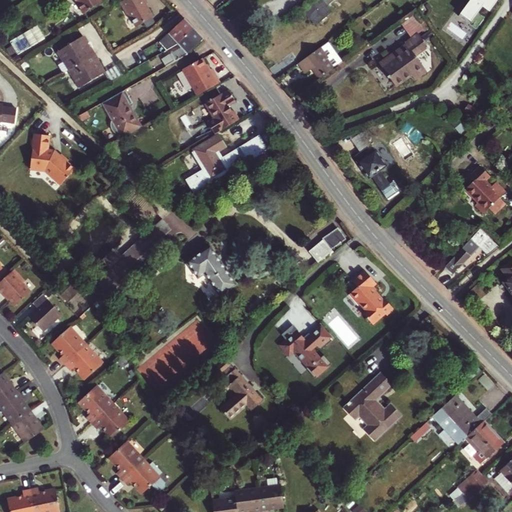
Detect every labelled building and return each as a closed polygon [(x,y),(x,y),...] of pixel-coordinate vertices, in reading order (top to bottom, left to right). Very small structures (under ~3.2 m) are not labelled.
[(63,0),(64,1),(66,0),(74,0),(83,14),(103,2),(102,0),(63,0)] [(128,14),(129,13),(137,26),(153,16),(146,4),(148,2),(146,0),(124,0),(121,2),(128,14)] [(333,0),(314,0),(303,9),(312,19),(316,23),(319,21),(320,23),(327,17),(326,15),(330,11),(327,7),(334,0),(333,0)] [(469,0),(458,17),(476,29),(496,0),(469,0)] [(165,51),(178,44),(194,29),(184,19),(160,42),(165,51)] [(46,37),(37,25),(11,41),(19,54),(46,37)] [(183,58),(202,40),(203,39),(194,29),(178,44),(182,48),(161,60),(165,68),(183,58)] [(405,43),(406,45),(419,35),(418,34),(405,43)] [(394,55),(393,54),(380,64),(396,86),(411,75),(414,79),(426,71),(415,56),(428,47),(419,35),(406,45),(406,46),(394,55)] [(106,73),(99,62),(100,61),(92,48),(91,48),(84,37),(58,52),(80,89),(106,73)] [(322,47),(299,63),(306,74),(313,69),(320,79),(335,68),(339,65),(343,63),(328,42),(322,47)] [(379,63),(380,64),(393,54),(393,53),(379,63)] [(182,70),(196,97),(200,95),(219,84),(212,70),(211,70),(208,71),(205,66),(201,59),(182,70)] [(121,135),(123,138),(143,127),(130,105),(133,103),(126,90),(103,102),(112,119),(111,121),(111,124),(111,127),(112,130),(114,132),(116,133),(119,135),(121,135)] [(208,123),(214,134),(239,120),(234,111),(232,112),(228,105),(235,101),(229,91),(222,96),(221,94),(205,103),(214,119),(208,123)] [(0,121),(0,122),(10,123),(12,109),(3,107),(3,105),(0,104),(0,121)] [(481,112),(468,105),(465,111),(478,118),(481,112)] [(456,117),(450,122),(463,136),(468,131),(456,117)] [(45,171),(61,185),(75,169),(68,162),(68,161),(61,154),(60,155),(55,151),(48,150),(50,136),(34,134),(34,139),(33,146),(30,170),(45,171)] [(219,134),(193,150),(211,180),(225,171),(215,154),(217,153),(227,147),(219,134)] [(386,166),(372,145),(355,157),(370,178),(371,177),(381,191),(390,185),(379,171),(386,166)] [(227,170),(217,153),(215,154),(225,171),(227,170)] [(499,180),(504,177),(496,166),(487,173),(491,178),(488,180),(479,187),(490,201),(487,204),(494,213),(500,209),(506,215),(511,210),(511,186),(510,184),(505,188),(499,180)] [(160,177),(157,170),(142,178),(148,184),(160,177)] [(133,179),(136,183),(142,179),(137,174),(133,179)] [(144,236),(94,282),(105,294),(111,300),(148,266),(143,261),(177,230),(165,217),(144,236)] [(495,249),(498,246),(480,228),(443,268),(451,276),(479,246),(484,251),(490,244),(495,249)] [(331,249),(336,246),(338,250),(343,246),(341,243),(345,240),(338,229),(323,240),(309,253),(318,263),(332,251),(331,249)] [(181,235),(177,230),(143,261),(148,266),(181,235)] [(487,255),(495,249),(490,244),(484,251),(487,255)] [(210,247),(188,263),(198,278),(205,273),(221,297),(236,286),(210,247)] [(509,275),(511,277),(509,279),(507,280),(507,284),(511,291),(511,261),(502,269),(507,276),(509,275)] [(25,282),(14,270),(0,282),(0,292),(4,296),(6,294),(10,298),(16,305),(31,291),(23,283),(25,282)] [(376,285),(364,271),(352,282),(357,288),(350,294),(354,299),(353,300),(357,306),(359,306),(364,312),(361,315),(365,319),(364,319),(367,322),(367,321),(371,326),(384,315),(384,316),(388,313),(392,310),(383,300),(381,302),(378,299),(379,298),(379,297),(379,296),(379,295),(378,294),(377,294),(376,293),(376,294),(375,294),(374,294),(374,292),(375,292),(372,288),(376,285)] [(478,284),(469,292),(477,301),(487,293),(478,284)] [(79,292),(73,285),(62,296),(67,303),(79,292)] [(61,315),(42,295),(32,304),(37,310),(29,317),(43,332),(61,315)] [(93,304),(97,310),(106,304),(102,299),(93,304)] [(65,365),(86,345),(69,327),(52,343),(63,355),(59,359),(65,365)] [(288,342),(281,348),(290,357),(294,353),(309,371),(308,372),(315,381),(332,366),(324,357),(320,361),(313,352),(317,348),(321,353),(332,343),(330,341),(331,340),(321,328),(309,339),(311,340),(307,343),(295,329),(284,338),(288,342)] [(85,380),(103,364),(86,345),(65,365),(71,371),(74,367),(85,380)] [(230,385),(237,394),(220,409),(230,419),(247,405),(252,410),(262,401),(235,369),(222,381),(228,387),(230,385)] [(0,404),(17,392),(3,373),(0,375),(0,404)] [(377,401),(393,386),(382,373),(344,409),(355,421),(359,417),(367,425),(363,429),(375,442),(402,416),(391,404),(385,409),(377,401)] [(477,380),(487,391),(493,385),(483,375),(477,380)] [(92,424),(113,404),(96,386),(79,402),(90,414),(86,418),(92,424)] [(313,397),(308,391),(297,401),(302,406),(313,397)] [(0,404),(0,406),(12,424),(31,411),(17,392),(0,404)] [(461,443),(465,439),(484,422),(492,415),(486,409),(476,418),(456,395),(435,415),(461,443)] [(97,429),(101,426),(112,438),(130,422),(113,404),(92,424),(97,429)] [(12,424),(26,443),(45,430),(31,411),(12,424)] [(482,465),(502,446),(489,432),(491,430),(484,422),(465,439),(478,453),(474,457),(482,465)] [(426,423),(413,435),(418,440),(431,428),(426,423)] [(287,432),(283,427),(273,436),(278,440),(287,432)] [(504,443),(491,430),(489,432),(502,446),(504,443)] [(144,460),(127,442),(109,458),(120,470),(116,474),(122,479),(144,460)] [(165,483),(144,460),(122,479),(127,486),(131,482),(142,494),(152,484),(158,490),(161,491),(165,487),(165,483)] [(502,472),(496,478),(511,494),(511,460),(501,471),(502,472)] [(458,488),(463,494),(482,476),(477,471),(458,488)] [(482,476),(463,494),(457,499),(463,505),(488,482),(482,476)] [(260,507),(261,511),(284,508),(281,485),(257,488),(260,507)] [(39,488),(30,490),(34,511),(60,511),(55,490),(40,493),(39,488)] [(235,497),(236,511),(252,511),(261,511),(260,507),(257,488),(234,492),(235,497)] [(447,498),(452,504),(457,499),(463,494),(458,488),(447,498)] [(10,511),(34,511),(30,490),(22,492),(23,497),(8,500),(10,511)] [(236,511),(235,497),(212,500),(213,511),(236,511)] [(160,502),(156,505),(162,511),(166,508),(160,502)]
